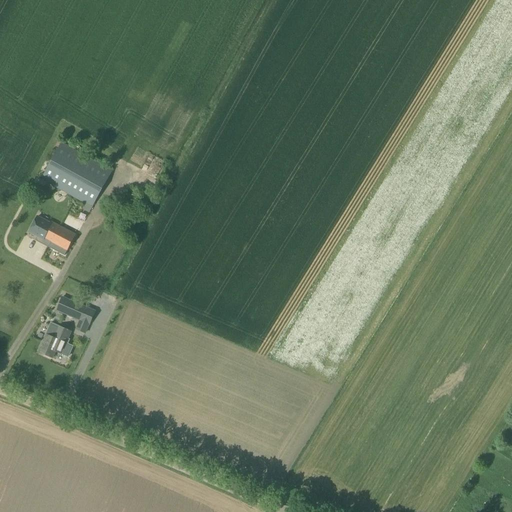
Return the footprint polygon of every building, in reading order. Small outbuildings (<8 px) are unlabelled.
[(160,145),(165,149),(170,143),(165,139),(160,145)] [(108,166),(107,168),(62,142),(41,179),(85,205),(81,213),(87,217),(113,171),(111,170),(112,168),(108,166)] [(157,177),(164,160),(152,155),(145,172),(157,177)] [(80,231),(85,221),(61,209),(56,219),(80,231)] [(50,224),(37,217),(29,232),(43,240),(41,242),(48,246),(42,258),(58,267),(76,235),(51,222),(50,224)] [(96,266),(107,241),(97,236),(86,262),(96,266)] [(85,262),(90,251),(85,249),(79,261),(104,273),(116,248),(107,244),(96,267),(85,262)] [(96,311),(62,297),(56,311),(89,326),(96,311)] [(65,347),(72,332),(59,327),(54,338),(46,334),(38,353),(53,359),(56,353),(62,355),(63,353),(66,352),(65,347)]
